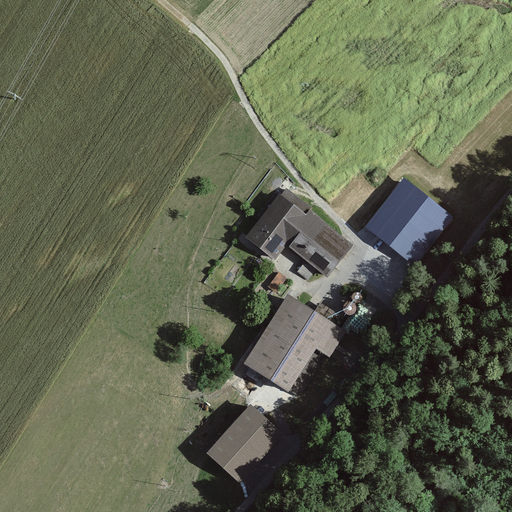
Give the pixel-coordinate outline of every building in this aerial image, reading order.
[(398,176),(362,229),(417,266),(453,213),(398,176)] [(352,239),(281,192),(243,250),(273,270),(285,252),(326,279),(352,239)] [(302,264),(298,271),(309,278),(313,271),(302,264)] [(268,285),(276,291),(287,277),(279,271),(268,285)] [(343,330),(286,295),(238,371),(296,407),(343,330)] [(283,440),(250,410),(200,464),(233,494),(283,440)]
